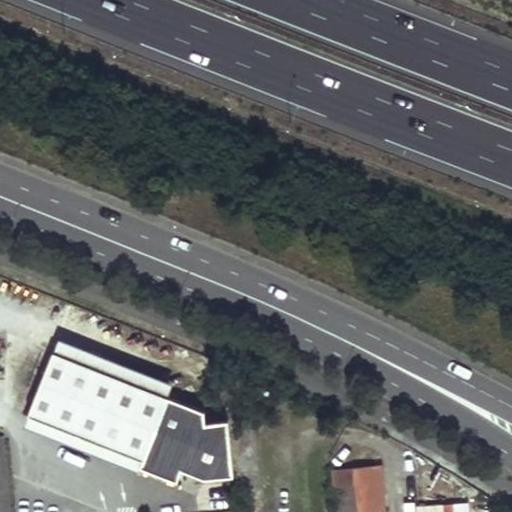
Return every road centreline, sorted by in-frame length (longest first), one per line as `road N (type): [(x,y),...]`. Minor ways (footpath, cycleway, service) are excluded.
road 1 (motorway): [(96,0),(511,160)]
road 2 (primary): [(204,279),(511,455)]
road 3 (primary): [(511,406),(360,331),(204,279)]
road 4 (motorway): [(511,83),(296,0)]
road 5 (primary): [(0,198),(204,279)]
